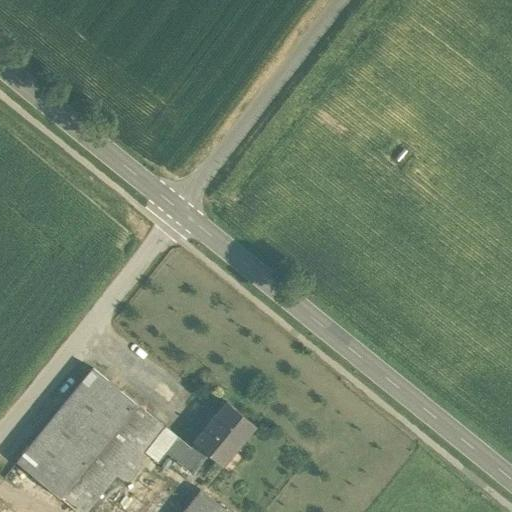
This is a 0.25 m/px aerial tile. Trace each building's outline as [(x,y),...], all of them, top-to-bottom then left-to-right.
[(93,368),(16,463),(57,496),(134,402),(93,368)] [(134,402),(57,496),(76,511),(83,511),(127,459),(134,465),(145,452),(165,428),(134,402)] [(215,417),(193,443),(194,444),(190,448),(177,437),(166,451),(193,473),(207,454),(221,465),(253,425),(226,402),(214,416),(215,417)] [(165,427),(145,452),(157,461),(166,451),(177,437),(165,427)] [(226,511),(200,490),(182,511),(226,511)]
